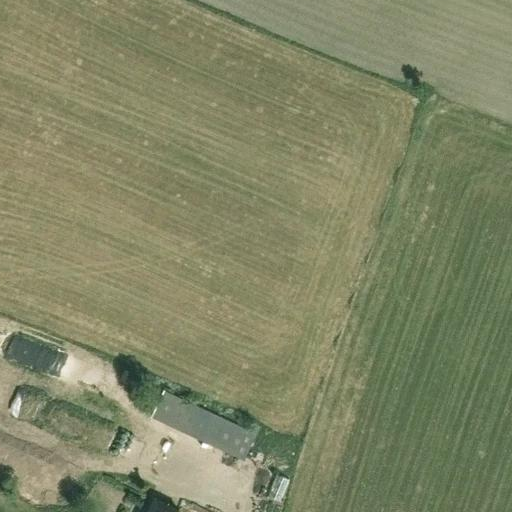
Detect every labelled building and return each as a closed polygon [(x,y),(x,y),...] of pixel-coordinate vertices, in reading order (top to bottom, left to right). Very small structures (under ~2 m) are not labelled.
[(0,333),(0,349),(43,353),(44,336),(0,333)] [(45,357),(85,372),(91,356),(51,341),(45,357)] [(243,459),(255,434),(165,391),(153,416),(243,459)] [(28,445),(22,461),(63,478),(70,461),(28,445)] [(180,511),(181,511),(156,498),(148,511),(180,511)]
